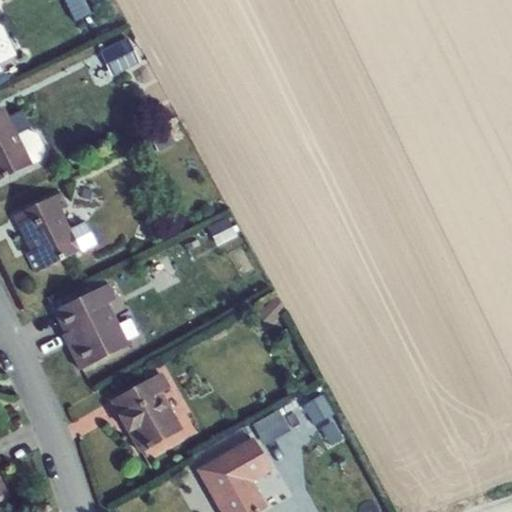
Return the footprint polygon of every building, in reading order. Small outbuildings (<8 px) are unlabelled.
[(68,0),(78,19),(94,12),(88,0),(68,0)] [(128,39),(100,53),(112,76),(139,62),(128,39)] [(0,180),(32,164),(17,134),(3,106),(0,107),(0,180)] [(17,134),(32,164),(43,159),(47,150),(38,133),(27,129),(17,134)] [(25,254),(36,273),(81,251),(70,229),(61,209),(69,206),(62,192),(13,216),(30,251),(25,254)] [(228,218),(208,228),(218,246),(237,236),(228,218)] [(70,229),(81,251),(96,244),(84,221),(70,229)] [(61,335),(79,371),(130,346),(109,303),(116,300),(108,284),(51,311),(63,334),(61,335)] [(269,298),(255,314),(270,328),(285,312),(269,298)] [(110,401),(139,454),(183,430),(162,392),(171,388),(162,372),(110,401)] [(299,403),(285,411),(294,427),(308,419),(299,403)] [(256,424),(267,443),(292,429),(281,409),(256,424)] [(195,470),(219,511),(259,511),(268,508),(253,482),(271,471),(252,438),(195,470)] [(0,501),(9,497),(0,477),(0,501)]
